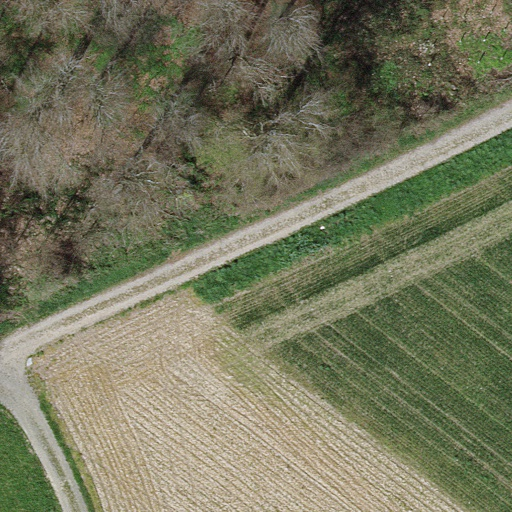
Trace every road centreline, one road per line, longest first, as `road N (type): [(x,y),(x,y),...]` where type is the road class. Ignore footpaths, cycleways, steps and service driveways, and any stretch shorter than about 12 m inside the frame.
road 1 (track): [(0,382),(511,143)]
road 2 (track): [(0,400),(63,484),(73,511)]
